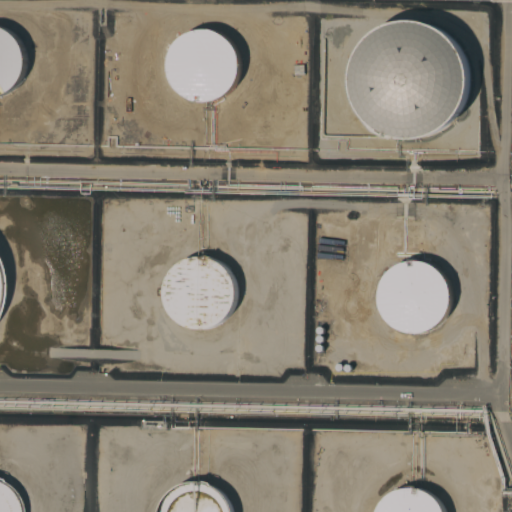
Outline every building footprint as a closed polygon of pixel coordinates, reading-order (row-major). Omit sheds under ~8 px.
[(390,136),(376,128),(365,116),(356,103),(353,87),(352,80),(353,72),(354,64),(357,57),(360,49),(365,43),(370,37),(382,28),(394,22),(401,21),(409,20),(423,20),(436,25),(443,29),(449,33),(458,41),(465,53),(468,59),(470,67),(471,84),(470,92),(465,107),(457,118),(453,124),(440,132),(433,136),(419,139),(406,140),(390,136)] [(0,26),(7,29),(16,35),(22,44),(25,50),(26,58),(27,62),(24,73),(20,82),(16,86),(11,90),(7,93),(3,95),(0,95),(0,26)] [(179,91),(176,88),(171,78),(169,68),(169,61),(171,53),(175,45),(182,37),(188,33),(195,30),(206,29),(211,29),(223,33),(228,37),(233,42),(237,48),(239,51),(240,55),(241,63),(241,71),(238,80),(236,84),(231,91),(222,97),(219,99),(211,101),(208,101),(200,101),(191,99),(185,96),(179,91)] [(180,322),(178,320),(175,318),(170,311),(167,305),(165,297),(165,290),(167,281),(170,274),(174,269),(180,263),(186,260),(192,258),(200,256),(214,259),(220,261),(225,265),(227,267),(232,274),(235,281),(238,293),(237,300),(235,304),(231,314),(226,319),(223,322),(217,325),(211,328),(203,329),(195,328),(189,327),(180,322)] [(428,331),(421,333),(415,333),(408,332),(402,330),(396,327),(391,323),(387,319),(383,313),(381,307),(380,301),(379,294),(380,288),(382,282),(385,276),(389,271),(394,266),(399,263),(405,260),(411,259),(418,259),(424,259),(430,261),(436,264),(441,268),(446,273),(449,278),(452,284),(453,291),(453,297),(452,304),(451,310),(448,316),(444,321),(439,325),(434,329),(428,331)] [(0,511),(0,481),(1,482),(5,485),(10,490),(16,498),(18,502),(20,510),(20,511),(0,511)] [(159,511),(160,511),(162,503),(168,495),(170,492),(176,487),(180,485),(191,482),(200,481),(203,481),(205,481),(212,483),(214,486),(222,491),(225,494),(231,502),(234,511),(159,511)] [(377,511),(378,510),(381,505),(384,500),(389,495),(396,491),(405,488),(413,487),(420,488),(428,491),(435,497),(440,501),(443,507),(445,511),(377,511)]
